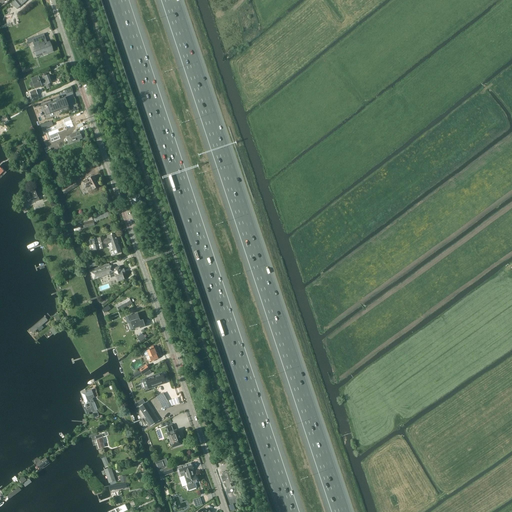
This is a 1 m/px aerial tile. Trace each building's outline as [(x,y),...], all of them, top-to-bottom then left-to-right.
[(17,9),(26,1),(25,0),(16,0),(12,3),(17,9)] [(39,54),(48,51),(45,43),(40,44),(40,42),(36,44),(35,40),(36,40),(34,36),(28,39),(29,43),(34,55),(39,53),(39,54)] [(49,83),(53,82),(50,75),(47,76),(46,74),(42,75),(47,89),(51,87),(49,83)] [(33,82),(30,83),(31,87),(34,86),(35,88),(42,86),(41,84),(44,83),(44,81),(41,82),(38,76),(32,79),(33,82)] [(59,109),(60,114),(70,110),(66,101),(67,101),(67,100),(64,101),(63,98),(66,98),(65,97),(60,99),(59,96),(42,103),(45,102),(49,113),(59,109)] [(55,126),(46,129),(51,142),(59,139),(57,132),(73,126),(69,117),(54,123),(55,126)] [(53,125),(52,121),(41,125),(42,130),(53,125)] [(79,139),(82,139),(80,132),(70,135),(70,136),(66,137),(67,141),(72,139),(72,142),(75,141),(76,144),(80,142),(79,139)] [(94,189),(99,187),(95,179),(96,179),(94,176),(88,179),(83,182),(86,187),(91,184),(94,189)] [(75,180),(61,189),(64,194),(79,186),(75,180)] [(32,192),(29,193),(30,196),(29,196),(30,197),(31,200),(32,203),(39,200),(38,197),(41,196),(39,189),(36,190),(32,191),(32,192)] [(93,216),(95,222),(110,216),(108,210),(93,216)] [(115,255),(121,252),(115,233),(108,235),(109,238),(104,240),(103,237),(89,240),(90,245),(93,245),(94,250),(106,248),(105,244),(112,242),(113,246),(112,246),(115,255)] [(97,266),(95,259),(89,262),(89,264),(87,265),(88,269),(97,266)] [(124,279),(122,274),(125,273),(124,269),(121,270),(120,267),(112,269),(110,263),(105,265),(106,268),(90,273),(92,279),(94,284),(102,282),(100,277),(109,274),(111,278),(115,276),(117,281),(124,279)] [(119,310),(132,303),(129,298),(116,305),(119,310)] [(128,323),(130,322),(139,319),(137,314),(126,317),(128,323)] [(27,329),(29,332),(46,319),(43,316),(27,329)] [(139,319),(130,322),(132,329),(140,327),(140,328),(145,327),(143,320),(140,321),(139,319)] [(136,337),(140,342),(146,338),(143,333),(136,337)] [(150,362),(158,358),(153,346),(150,347),(151,349),(147,350),(149,355),(150,359),(149,360),(150,362)] [(146,365),(139,370),(140,370),(134,374),(136,378),(142,374),(149,370),(146,365)] [(162,374),(155,377),(155,375),(146,379),(149,387),(156,385),(156,386),(165,383),(162,374)] [(86,404),(89,402),(90,402),(88,396),(93,394),(92,390),(82,393),(86,404)] [(168,402),(163,393),(156,397),(161,406),(168,402)] [(151,426),(160,420),(147,401),(139,407),(146,418),(146,419),(151,426)] [(90,406),(84,409),(86,414),(94,411),(91,403),(89,404),(90,406)] [(169,433),(167,433),(169,439),(170,442),(172,448),(182,444),(180,439),(179,435),(177,430),(174,431),(173,429),(174,429),(172,425),(166,427),(167,431),(169,431),(169,433)] [(86,464),(93,476),(113,469),(106,448),(86,464)] [(48,462),(45,458),(36,465),(37,466),(40,469),(48,462)] [(158,470),(169,466),(166,459),(155,463),(158,470)] [(191,464),(178,468),(181,477),(184,476),(187,484),(188,483),(188,485),(187,485),(189,490),(196,488),(194,483),(197,482),(195,476),(194,476),(192,470),(193,470),(191,464)] [(172,466),(158,471),(161,478),(174,473),(172,466)] [(93,476),(102,494),(120,489),(113,469),(93,476)] [(221,476),(223,482),(226,481),(228,487),(233,486),(229,471),(222,474),(222,476),(221,476)] [(8,498),(10,501),(21,491),(19,489),(8,498)] [(98,509),(99,511),(119,511),(121,511),(116,501),(98,509)]
